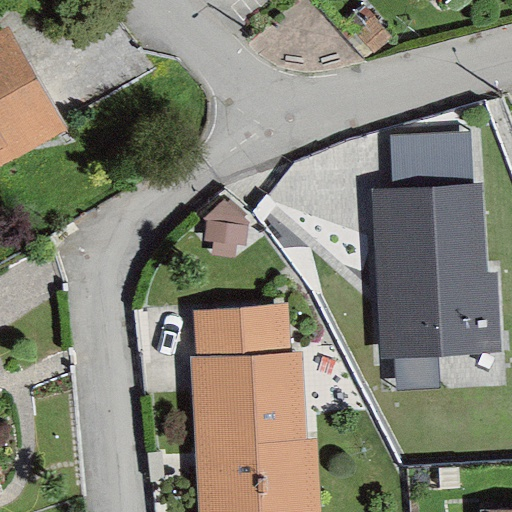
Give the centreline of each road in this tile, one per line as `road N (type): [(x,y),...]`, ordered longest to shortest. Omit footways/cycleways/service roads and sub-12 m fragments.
road 1 (residential): [(266,124),(128,218),(99,315),(113,511)]
road 2 (residential): [(511,55),(266,124)]
road 3 (residential): [(266,124),(167,0)]
